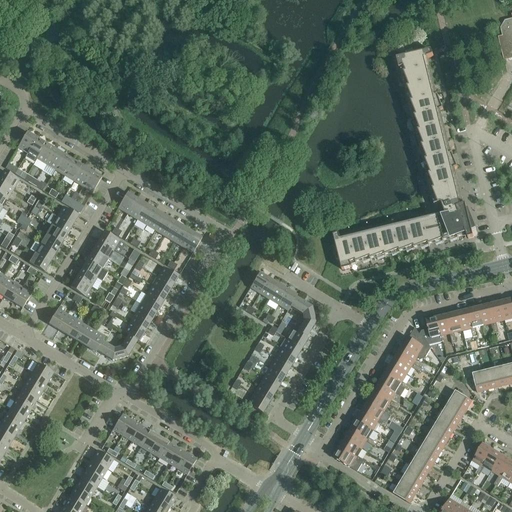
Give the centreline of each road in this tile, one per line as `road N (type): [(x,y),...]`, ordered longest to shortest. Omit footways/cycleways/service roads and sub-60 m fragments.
road 1 (residential): [(118,391),(149,361),(224,233),(123,171)]
road 2 (residential): [(317,453),(408,317),(511,286)]
road 3 (residential): [(25,336),(123,171)]
road 4 (residential): [(304,436),(273,417),(339,310)]
road 5 (tertiary): [(370,325),(398,294),(511,264)]
road 6 (residential): [(511,440),(479,422),(422,511)]
road 7 (tertiary): [(304,436),(370,325)]
road 8 (residential): [(118,391),(218,457)]
